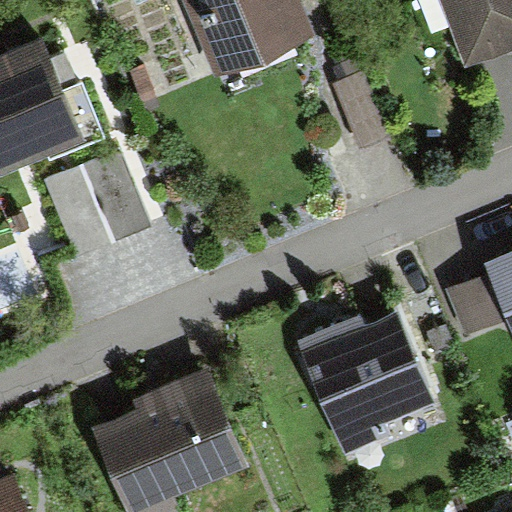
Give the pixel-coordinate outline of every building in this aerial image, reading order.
[(186,0),(215,69),(318,27),(306,0),(186,0)] [(511,36),(511,0),(443,0),(465,55),(511,36)] [(0,159),(48,140),(53,150),(108,127),(71,39),(56,46),(44,19),(0,37),(0,159)] [(363,64),(334,76),(361,142),(391,130),(363,64)] [(121,142),(45,173),(77,249),(152,218),(121,142)] [(511,236),(488,247),(494,260),(446,281),(466,328),(511,309),(511,236)] [(360,301),(296,327),(344,444),(393,424),(388,410),(438,389),(400,296),(365,311),(360,301)] [(94,413),(134,511),(151,511),(183,499),(176,483),(248,454),(210,357),(134,388),(137,396),(94,413)] [(0,511),(37,511),(16,461),(0,468),(0,511)]
